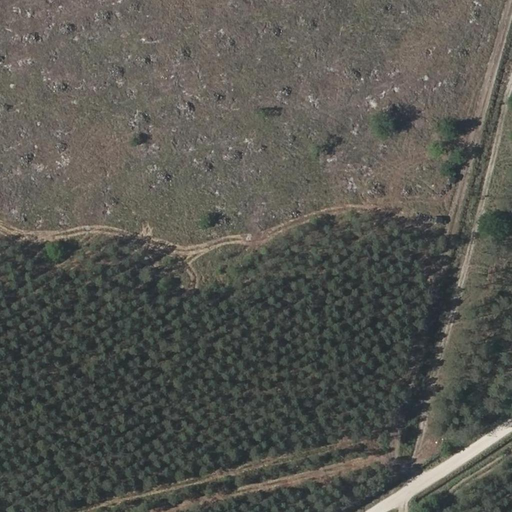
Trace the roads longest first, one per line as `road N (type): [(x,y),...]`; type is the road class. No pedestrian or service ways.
road 1 (track): [(389,505),(511,42)]
road 2 (track): [(511,425),(380,511)]
